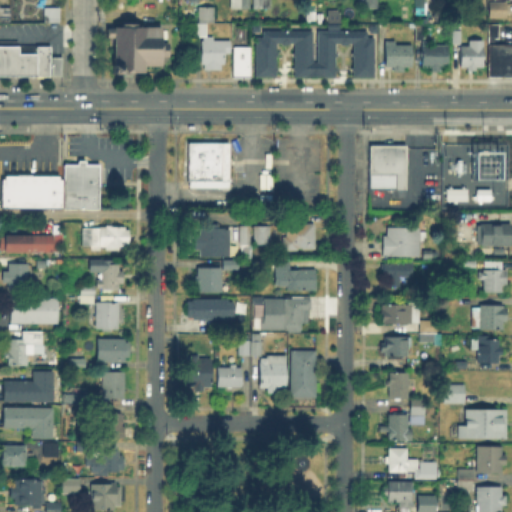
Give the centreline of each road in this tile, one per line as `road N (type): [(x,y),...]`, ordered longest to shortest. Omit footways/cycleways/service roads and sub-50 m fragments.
road 1 (primary): [(511,109),(0,108)]
road 2 (residential): [(344,511),(346,109)]
road 3 (residential): [(154,511),(156,109)]
road 4 (residential): [(345,422),(155,422)]
